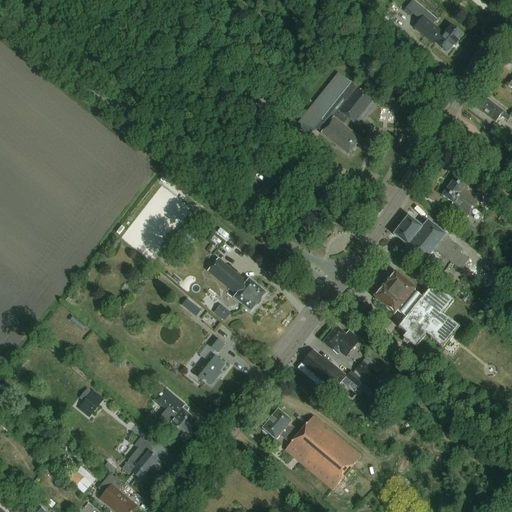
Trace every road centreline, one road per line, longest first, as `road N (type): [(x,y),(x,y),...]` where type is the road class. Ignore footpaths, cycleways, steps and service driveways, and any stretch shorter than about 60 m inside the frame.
road 1 (tertiary): [(337,285),(0,11)]
road 2 (secondary): [(337,285),(399,199),(511,10)]
road 3 (secondary): [(168,511),(337,285)]
